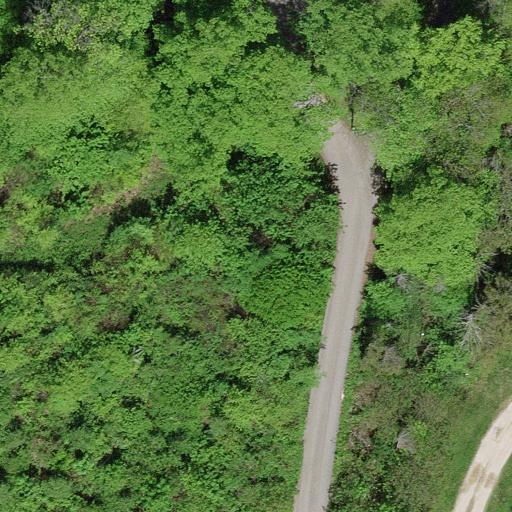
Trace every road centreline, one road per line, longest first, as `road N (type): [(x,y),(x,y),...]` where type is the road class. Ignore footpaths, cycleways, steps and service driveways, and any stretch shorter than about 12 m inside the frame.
road 1 (track): [(359,206),(224,213),(0,257)]
road 2 (unclassified): [(247,0),(333,114),(359,206)]
road 3 (track): [(448,0),(359,206)]
